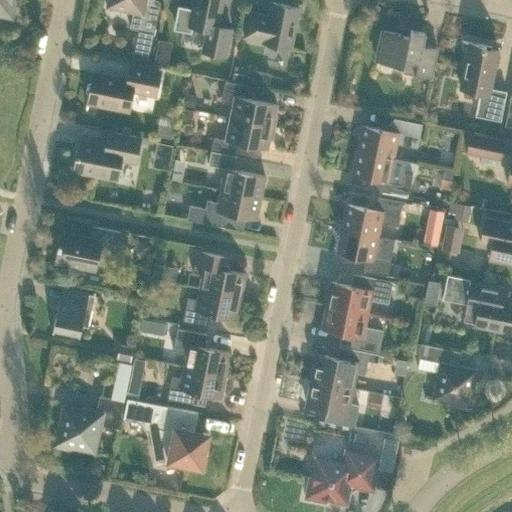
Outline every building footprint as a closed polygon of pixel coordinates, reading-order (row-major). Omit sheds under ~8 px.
[(0,0),(0,17),(13,20),(16,1),(14,0),(0,0)] [(107,0),(106,7),(132,12),(129,28),(154,33),(159,5),(146,3),(146,0),(107,0)] [(179,8),(176,28),(189,31),(190,27),(206,30),(202,52),(225,56),(230,29),(217,26),(222,0),(194,0),(192,11),(179,8)] [(248,12),(244,37),(263,41),(263,42),(290,48),(298,7),(271,2),(268,16),(248,12)] [(399,66),(403,73),(430,79),(436,47),(422,45),(424,33),(410,30),(408,36),(382,30),(376,61),(399,66)] [(152,64),(165,67),(170,43),(157,40),(152,64)] [(486,45),(469,41),(460,87),(480,91),(475,115),(500,121),(506,91),(490,88),(498,51),(485,48),(486,45)] [(87,103),(128,111),(132,91),(154,95),(160,71),(132,65),(129,80),(93,73),(87,103)] [(248,81),(251,69),(234,66),(232,78),(248,82),(248,81)] [(251,69),(248,81),(268,85),(271,74),(251,69)] [(248,86),(225,81),(221,101),(233,103),(230,118),(272,127),(277,104),(246,98),(248,86)] [(511,89),(505,125),(502,137),(511,138),(511,89)] [(194,107),(196,95),(187,93),(185,105),(194,107)] [(268,149),(272,127),(230,118),(225,140),(213,137),(211,150),(234,155),(237,143),(268,149)] [(357,150),(392,157),(395,144),(417,148),(419,137),(421,124),(393,118),(390,131),(362,126),(357,150)] [(104,146),(79,141),(73,170),(117,179),(121,161),(135,164),(141,137),(107,130),(104,146)] [(504,140),(469,133),(469,135),(463,134),(459,151),(466,152),(465,154),(499,161),(504,140)] [(174,145),(157,142),(155,157),(171,160),(174,145)] [(390,170),(392,157),(357,150),(352,174),(381,179),(379,192),(408,198),(412,174),(390,170)] [(225,168),(221,190),(260,197),(264,176),(234,170),(237,156),(210,151),(208,164),(225,168)] [(180,181),(183,168),(174,166),(171,179),(180,181)] [(443,169),(439,187),(449,190),(453,171),(443,169)] [(189,206),(186,219),(222,226),(224,213),(256,219),(260,197),(221,190),(218,204),(206,202),(189,206)] [(380,222),(397,225),(402,201),(378,197),(375,209),(346,204),(342,228),(377,235),(380,222)] [(468,222),(471,206),(450,202),(448,213),(454,215),(453,219),(468,222)] [(492,245),(489,258),(511,262),(511,236),(511,234),(511,223),(485,218),(480,243),(492,245)] [(445,243),(462,247),(467,222),(450,219),(445,243)] [(101,241),(117,244),(120,232),(92,226),(90,238),(61,232),(54,262),(95,270),(101,241)] [(436,245),(440,230),(424,227),(421,242),(436,245)] [(372,259),(377,235),(342,228),(337,253),(366,258),(363,271),(387,276),(390,262),(372,259)] [(146,239),(132,248),(140,259),(153,249),(146,239)] [(200,287),(240,295),(245,273),(220,268),(222,256),(197,251),(192,273),(203,275),(200,287)] [(164,266),(153,264),(150,278),(161,280),(164,266)] [(367,313),(370,299),(388,303),(392,281),(353,273),(350,286),(331,282),(326,305),(367,313)] [(442,299),(466,305),(466,306),(467,306),(464,320),(475,323),(474,325),(511,333),(511,327),(511,304),(501,302),(504,290),(468,283),(469,279),(447,275),(442,299)] [(427,280),(425,292),(437,294),(440,282),(427,280)] [(183,320),(208,325),(211,313),(236,318),(240,295),(200,287),(198,300),(187,298),(183,320)] [(52,331),(80,336),(82,326),(88,328),(94,295),(62,288),(52,331)] [(364,327),(367,313),(326,305),(322,328),(341,332),(339,344),(378,352),(382,330),(364,327)] [(153,322),(142,320),(140,331),(151,333),(153,322)] [(187,354),(184,366),(224,374),(229,352),(204,347),(206,335),(177,329),(172,351),(187,354)] [(455,404),(454,407),(471,410),(475,393),(472,393),(477,369),(458,365),(460,351),(414,342),(412,353),(418,354),(417,358),(439,362),(432,399),(455,404)] [(120,344),(117,361),(130,363),(133,347),(120,344)] [(316,354),(311,379),(351,387),(354,372),(364,374),(367,361),(369,352),(339,346),(336,358),(316,354)] [(378,354),(369,352),(367,361),(377,363),(378,354)] [(134,358),(130,375),(141,377),(145,360),(134,358)] [(118,361),(114,381),(127,384),(131,364),(118,361)] [(172,376),(167,399),(193,403),(195,391),(220,396),(224,374),(184,366),(182,379),(172,376)] [(348,403),(351,387),(311,379),(306,405),(326,409),(324,421),(354,427),(358,405),(348,403)] [(56,429),(53,446),(70,450),(71,448),(95,452),(100,425),(118,428),(123,400),(111,398),(99,395),(95,412),(63,405),(58,429),(56,429)] [(172,463),(202,469),(209,434),(194,431),(198,413),(126,398),(122,419),(136,421),(149,434),(155,465),(172,463)] [(324,502),(325,499),(346,503),(348,490),(354,487),(372,490),(379,457),(346,450),(343,463),(316,458),(311,479),(309,478),(305,498),(324,502)] [(107,465),(97,464),(95,472),(105,474),(107,465)]
